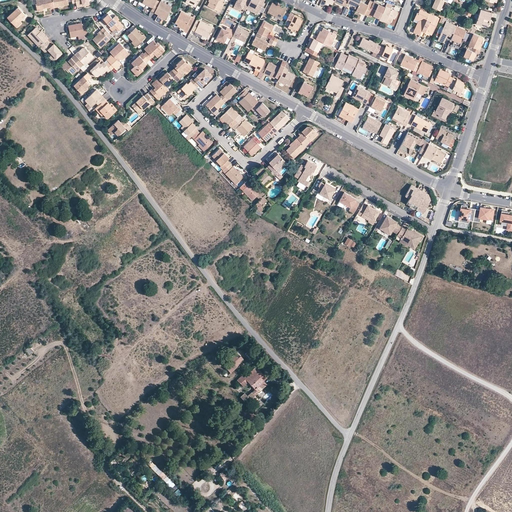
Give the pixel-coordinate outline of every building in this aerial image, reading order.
[(54,8),(52,0),(37,0),(36,0),(37,4),(36,4),(38,11),(43,10),(43,9),(43,8),(46,7),(47,9),(50,8),(51,9),(54,8)] [(155,13),(161,1),(161,0),(160,0),(144,0),(143,3),(153,8),(151,11),(155,13)] [(218,10),(222,1),(222,0),(210,0),(210,2),(208,5),(218,10)] [(247,0),(236,0),(234,5),(242,8),(245,10),(246,9),(248,5),(250,1),(247,0)] [(250,0),(250,1),(248,5),(260,11),(265,0),(250,0)] [(440,10),(444,1),(442,0),(432,0),(434,1),(432,6),(440,10)] [(172,7),(161,1),(155,13),(158,15),(159,15),(166,18),(172,7)] [(368,13),(372,5),(368,4),(367,5),(360,1),(357,7),(356,9),(356,11),(367,16),(368,13)] [(379,18),(384,7),(373,2),(372,5),(368,13),(379,18)] [(268,12),(281,19),(287,8),(283,6),(283,8),(273,3),(268,12)] [(383,21),(383,19),(388,21),(390,22),(392,18),(394,18),(397,11),(389,8),(391,4),(386,3),(385,6),(384,7),(379,18),(379,19),(383,21)] [(248,5),(246,9),(258,14),(260,11),(248,5)] [(7,18),(15,25),(20,20),(21,19),(22,18),(23,18),(23,17),(24,17),(25,15),(18,7),(7,18)] [(488,16),(489,17),(491,17),(493,13),(479,9),(475,24),(480,25),(481,23),(487,25),(489,20),(487,19),(488,16)] [(421,31),(428,15),(429,14),(419,10),(418,13),(417,13),(414,19),(418,21),(415,27),(421,31)] [(176,23),(178,24),(179,24),(186,28),(185,30),(188,31),(195,18),(181,11),(176,23)] [(102,18),(108,25),(110,23),(111,25),(109,26),(108,27),(111,30),(114,28),(116,29),(118,29),(121,26),(121,24),(117,19),(118,18),(114,14),(111,16),(107,13),(102,18)] [(298,30),(303,21),(298,18),(299,16),(295,14),(289,26),(298,30)] [(438,19),(428,15),(421,31),(425,32),(426,30),(432,33),(438,19)] [(269,31),(272,24),(264,20),(257,33),(266,37),(269,31)] [(203,34),(208,36),(212,27),(200,21),(199,23),(196,22),(192,29),(195,31),(203,35),(203,34)] [(71,38),(75,37),(78,36),(79,40),(84,39),(83,36),(88,35),(86,25),(81,25),(81,23),(68,26),(71,38)] [(450,39),(455,27),(445,23),(438,38),(444,40),(445,40),(446,37),(450,39)] [(235,31),(231,39),(225,52),(228,54),(236,38),(244,42),(249,32),(237,26),(235,31)] [(456,26),(455,27),(450,39),(449,40),(453,42),(454,40),(460,43),(466,30),(456,26)] [(49,38),(46,35),(45,36),(40,31),(36,27),(28,35),(39,47),(47,40),(49,38)] [(100,47),(109,39),(106,35),(108,33),(103,27),(96,33),(97,34),(92,39),(100,47)] [(216,39),(221,42),(221,40),(225,42),(227,37),(231,39),(235,31),(227,27),(226,30),(222,28),(216,39)] [(132,42),(136,47),(146,37),(143,34),(142,35),(139,32),(138,33),(134,29),(127,36),(133,41),(132,42)] [(323,29),(322,32),(320,34),(319,33),(315,40),(322,43),(325,45),(330,47),(335,35),(323,29)] [(266,37),(257,33),(251,44),(264,50),(266,46),(267,45),(267,42),(264,41),(266,37)] [(468,45),(479,50),(482,44),(481,43),(483,39),(473,34),(468,45)] [(322,43),(315,40),(310,37),(308,40),(310,41),(312,42),(309,48),(307,47),(305,51),(316,57),(322,43)] [(359,44),(374,51),(377,52),(380,45),(376,44),(377,42),(369,39),(369,40),(363,37),(359,44)] [(47,40),(39,47),(42,50),(45,47),(48,50),(52,54),(49,57),(53,62),(62,53),(54,44),(52,46),(49,43),(50,43),(47,40)] [(144,54),(149,60),(152,57),(151,56),(154,53),(155,55),(157,57),(160,54),(159,52),(163,49),(163,48),(158,43),(157,43),(154,40),(145,49),(147,51),(144,54)] [(112,55),(118,61),(122,58),(123,57),(128,52),(119,43),(110,52),(112,55)] [(380,45),(377,52),(387,56),(392,48),(385,45),(384,47),(380,45)] [(480,51),(479,50),(468,45),(463,57),(472,61),(474,57),(476,54),(477,54),(478,55),(480,51)] [(77,52),(74,55),(83,64),(84,65),(93,57),(84,46),(78,52),(77,52)] [(146,63),(149,60),(144,54),(143,52),(131,63),(134,66),(131,69),(137,76),(143,70),(142,69),(141,68),(146,63)] [(249,52),(244,61),(251,65),(256,68),(255,70),(260,72),(261,71),(263,66),(266,61),(249,52)] [(341,69),(343,66),(352,71),(351,74),(359,77),(366,65),(363,64),(364,62),(354,57),(353,58),(341,52),(334,66),(341,69)] [(413,69),(416,61),(411,59),(412,58),(404,54),(401,62),(400,63),(400,64),(413,69)] [(83,64),(74,55),(68,61),(67,60),(61,66),(64,70),(66,68),(72,75),(83,64)] [(121,64),(118,61),(112,55),(107,60),(109,62),(106,65),(111,70),(114,67),(115,69),(121,64)] [(182,58),(176,64),(177,66),(175,68),(172,71),(180,79),(183,75),(181,73),(185,70),(187,72),(192,67),(187,62),(187,63),(182,58)] [(303,72),(313,76),(319,63),(310,58),(303,72)] [(420,63),(416,61),(413,69),(427,76),(431,66),(421,61),(420,63)] [(111,70),(106,65),(104,63),(104,62),(101,65),(98,62),(90,71),(96,77),(97,77),(100,74),(101,72),(102,74),(106,71),(108,73),(111,70)] [(264,72),(273,77),(272,80),(277,82),(277,81),(279,78),(284,67),(280,65),(279,68),(268,63),(264,72)] [(368,66),(366,65),(359,77),(361,78),(368,66)] [(190,81),(196,87),(197,88),(199,85),(201,87),(212,77),(203,67),(192,77),(191,76),(188,79),(190,81)] [(288,70),(284,67),(279,78),(277,81),(280,83),(281,81),(282,81),(289,84),(289,85),(294,75),(287,72),(288,70)] [(387,67),(384,73),(386,74),(382,83),(392,88),(396,80),(394,79),(397,72),(387,67)] [(448,86),(452,77),(448,76),(449,73),(439,68),(434,79),(448,86)] [(172,71),(172,70),(168,73),(167,72),(164,74),(163,73),(158,78),(166,86),(174,79),(175,80),(176,82),(180,79),(172,71)] [(74,86),(80,92),(85,87),(86,88),(86,87),(87,87),(87,86),(88,86),(88,85),(89,85),(89,84),(90,84),(87,81),(91,78),(87,73),(74,86)] [(325,87),(331,90),(332,88),(337,91),(336,92),(335,95),(339,96),(346,82),(331,74),(325,87)] [(452,77),(448,86),(460,92),(462,87),(464,84),(460,82),(461,81),(456,78),(456,79),(452,77)] [(166,86),(158,78),(152,84),(154,86),(155,88),(154,89),(153,88),(150,91),(158,99),(168,89),(167,87),(166,86)] [(175,80),(174,79),(166,86),(167,87),(175,80)] [(414,98),(416,92),(417,92),(419,91),(421,92),(424,91),(425,90),(427,91),(429,87),(410,79),(403,96),(410,100),(414,98)] [(184,99),(196,87),(190,81),(187,84),(186,82),(177,91),(184,99)] [(303,82),(299,90),(303,91),(302,93),(302,94),(308,97),(313,87),(303,82)] [(230,83),(227,86),(221,93),(222,95),(220,97),(225,102),(237,90),(230,83)] [(352,97),(365,103),(368,98),(371,93),(357,86),(352,97)] [(105,99),(103,97),(102,97),(98,94),(99,93),(99,92),(97,89),(85,100),(88,103),(91,107),(96,103),(99,105),(105,99)] [(251,109),(256,103),(258,102),(248,92),(239,102),(248,111),(251,109)] [(147,94),(144,96),(141,99),(139,98),(132,105),(135,110),(140,106),(142,109),(146,106),(149,103),(151,104),(154,101),(147,94)] [(225,102),(220,97),(218,95),(217,94),(206,105),(214,113),(225,102)] [(368,98),(365,103),(365,105),(368,107),(368,106),(369,105),(375,108),(380,110),(385,101),(375,95),(372,100),(368,98)] [(172,96),(169,99),(172,102),(175,105),(178,108),(181,105),(172,96)] [(450,110),(456,112),(459,106),(442,98),(435,113),(439,115),(438,116),(444,119),(447,113),(449,113),(450,110)] [(105,99),(99,105),(97,107),(104,114),(108,118),(117,109),(113,105),(112,106),(110,104),(105,99)] [(180,110),(178,108),(175,105),(174,106),(172,103),(172,102),(169,99),(160,107),(171,118),(180,110)] [(344,101),(339,112),(344,114),(342,117),(352,122),(359,108),(344,101)] [(262,102),(260,104),(259,105),(256,103),(251,109),(253,111),(255,108),(258,112),(263,116),(269,110),(262,102)] [(232,127),(238,121),(235,118),(239,114),(231,106),(221,116),(232,127)] [(102,116),(104,114),(97,107),(95,109),(102,116)] [(397,107),(392,117),(402,122),(401,124),(405,126),(410,116),(407,114),(408,112),(397,107)] [(270,123),(277,131),(280,128),(280,127),(289,118),(281,111),(270,123)] [(196,127),(193,123),(192,123),(190,121),(192,120),(186,114),(179,121),(183,125),(186,128),(184,131),(191,138),(192,137),(197,131),(198,130),(195,128),(196,127)] [(362,125),(376,133),(381,122),(367,115),(362,125)] [(410,124),(414,126),(414,127),(423,131),(426,133),(431,125),(415,116),(410,124)] [(238,121),(232,127),(235,129),(236,128),(241,133),(244,136),(252,128),(242,117),(238,121)] [(290,119),(289,118),(280,127),(280,128),(282,127),(290,119)] [(117,119),(109,127),(114,131),(111,134),(115,137),(128,125),(125,122),(123,119),(120,122),(117,119)] [(266,141),(277,131),(270,123),(269,122),(258,132),(266,141)] [(394,129),(386,125),(380,136),(384,138),(382,142),(387,145),(389,141),(388,140),(394,129)] [(297,137),(304,146),(311,140),(309,138),(316,132),(311,127),(311,128),(309,126),(308,126),(307,126),(306,126),(301,131),(302,132),(300,134),(297,137)] [(422,135),(423,131),(414,127),(414,126),(412,130),(422,135)] [(452,135),(447,133),(446,136),(443,134),(445,131),(440,129),(435,138),(440,140),(440,141),(450,147),(454,140),(451,138),(452,135)] [(197,131),(192,137),(201,147),(204,150),(205,150),(213,143),(202,132),(200,133),(197,131)] [(414,141),(418,143),(421,139),(408,132),(399,149),(409,154),(412,149),(409,147),(410,144),(412,145),(414,141)] [(243,147),(244,148),(247,151),(251,155),(253,152),(255,151),(256,151),(260,147),(258,144),(261,142),(255,136),(243,147)] [(305,146),(304,146),(297,137),(293,141),(294,142),(290,146),(286,150),(293,157),(305,146)] [(419,159),(428,143),(424,141),(415,157),(419,159)] [(428,143),(419,159),(419,160),(427,164),(428,163),(432,157),(440,161),(443,155),(440,153),(441,150),(428,143)] [(227,160),(228,158),(225,155),(226,154),(220,148),(213,155),(222,165),(221,166),(224,170),(230,164),(230,163),(227,160)] [(267,166),(274,173),(276,175),(279,171),(278,170),(282,167),(281,166),(286,161),(277,152),(271,158),(272,159),(269,162),(270,163),(267,166)] [(436,168),(440,161),(432,157),(428,163),(436,168)] [(288,163),(286,161),(281,166),(282,167),(278,170),(279,171),(288,163)] [(297,181),(306,186),(309,182),(311,181),(312,181),(311,177),(310,174),(312,171),(314,172),(317,166),(308,161),(305,166),(301,164),(294,176),(299,179),(297,181)] [(230,164),(224,170),(223,170),(236,184),(244,177),(234,166),(233,167),(230,164)] [(271,175),(274,173),(267,166),(265,168),(264,168),(261,170),(259,170),(256,173),(260,177),(258,179),(263,185),(269,179),(270,180),(274,177),(271,175)] [(250,182),(249,183),(247,181),(240,187),(252,200),(260,192),(250,182)] [(336,189),(331,186),(330,187),(325,184),(322,182),(319,186),(320,188),(318,192),(330,199),(336,189)] [(407,203),(416,208),(418,206),(418,205),(425,209),(430,200),(429,194),(411,185),(405,196),(409,198),(407,203)] [(345,193),(340,201),(352,208),(350,211),(355,213),(360,205),(355,202),(357,200),(345,193)] [(267,205),(265,203),(269,198),(265,194),(257,202),(263,208),(267,205)] [(368,205),(367,207),(364,205),(358,214),(362,216),(364,213),(376,220),(380,212),(368,205)] [(473,222),(476,209),(471,209),(471,210),(467,210),(468,208),(468,207),(462,205),(460,217),(463,217),(462,223),(469,224),(469,221),(473,222)] [(480,210),(476,209),(473,222),(480,223),(481,218),(493,220),(494,210),(481,208),(480,210)] [(511,215),(509,215),(509,212),(503,211),(501,221),(509,223),(508,230),(511,230),(511,215)] [(399,234),(403,228),(397,224),(398,223),(392,220),(393,219),(388,216),(380,228),(385,231),(387,229),(389,229),(393,231),(394,229),(397,230),(396,233),(399,234)] [(387,238),(389,234),(377,227),(375,231),(387,238)] [(410,243),(409,245),(415,249),(423,236),(409,228),(407,230),(403,228),(399,234),(398,236),(402,239),(410,243)] [(354,242),(349,239),(346,244),(351,247),(351,246),(354,242)] [(29,347),(25,351),(29,355),(33,352),(29,347)] [(227,368),(238,358),(235,354),(224,365),(227,368)] [(227,369),(231,373),(244,360),(240,356),(238,358),(227,368),(227,369)] [(265,386),(263,383),(264,382),(267,379),(256,366),(244,378),(248,383),(255,389),(253,391),(256,394),(265,386)] [(244,387),(248,383),(244,378),(242,376),(237,381),(244,387)] [(252,392),(247,396),(245,393),(240,397),(246,404),(251,400),(253,403),(258,399),(255,396),(252,392)] [(221,472),(225,479),(236,472),(233,468),(230,470),(229,467),(221,472)]
